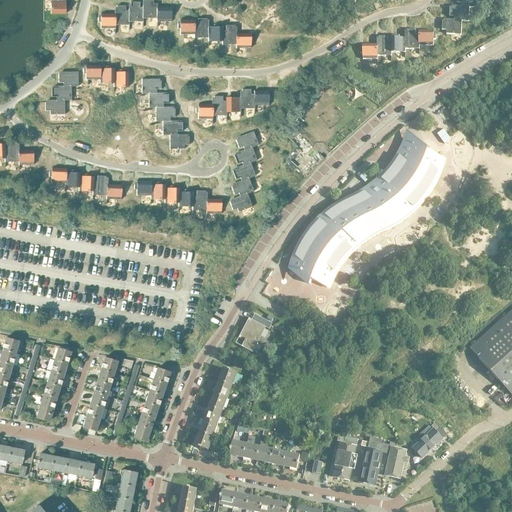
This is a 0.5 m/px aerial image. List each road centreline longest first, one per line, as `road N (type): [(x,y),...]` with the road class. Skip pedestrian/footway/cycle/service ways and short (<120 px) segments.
road 1 (residential): [(163,460),(192,370),(278,223),(359,135),(404,97),(427,94)]
road 2 (residential): [(163,460),(390,508)]
road 3 (unclassified): [(390,508),(477,431),(511,416)]
